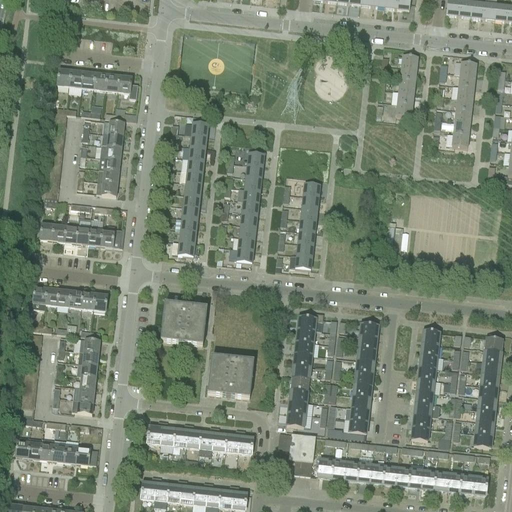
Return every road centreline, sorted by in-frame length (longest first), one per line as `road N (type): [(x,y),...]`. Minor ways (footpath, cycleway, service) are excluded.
road 1 (unclassified): [(393,303),(134,275)]
road 2 (unclassified): [(258,497),(262,423),(120,404)]
road 3 (unclassified): [(134,275),(155,66)]
road 4 (unclassified): [(377,446),(393,303)]
road 5 (unclassified): [(300,27),(160,12)]
road 6 (unclassified): [(434,41),(300,27)]
road 7 (unclassified): [(381,511),(258,497)]
